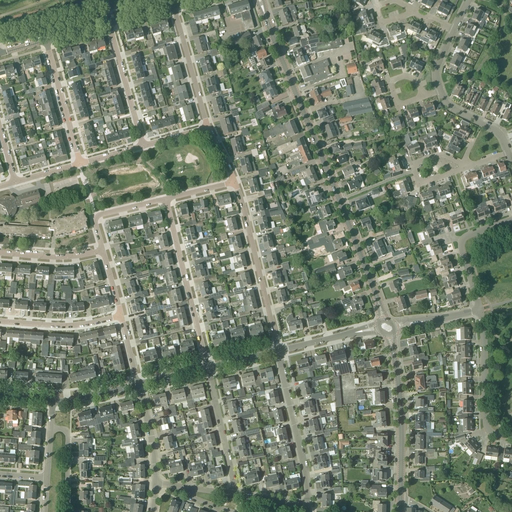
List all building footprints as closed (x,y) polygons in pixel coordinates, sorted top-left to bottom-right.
[(282,3),(280,0),(276,0),(277,1),(273,3),(275,8),(283,6),(291,5),(290,1),(282,3)] [(433,0),(428,0),(425,6),(430,9),(434,0),(433,0)] [(437,12),(442,14),(446,6),(447,3),(442,0),(441,2),(438,0),(437,2),(440,4),(437,12)] [(247,1),(239,4),(228,7),(230,16),(240,13),(243,22),(242,22),(245,31),(254,28),(249,11),(250,11),(247,1)] [(314,1),(305,3),(306,10),(312,9),(311,8),(315,7),(314,1)] [(446,6),(442,14),(447,16),(448,13),(451,14),(455,8),(451,6),(450,8),(446,6)] [(214,18),(219,16),(220,16),(217,7),(211,9),(214,18)] [(280,18),(281,19),(292,15),(291,11),(292,11),(291,8),(286,10),(278,13),(279,16),(280,18)] [(481,18),(485,20),(487,15),(488,16),(489,13),(479,8),(478,11),(476,10),(474,14),(481,18)] [(214,18),(211,9),(205,11),(207,19),(214,18)] [(207,19),(205,11),(199,12),(201,21),(207,19)] [(362,17),(364,20),(372,17),(370,12),(366,13),(365,11),(360,12),(357,13),(359,17),(360,18),(362,17)] [(201,21),(199,12),(192,14),(194,20),(195,23),(201,21)] [(485,20),(481,18),(474,14),(471,19),(474,21),(473,24),(482,28),(483,25),(483,24),(483,23),(485,20)] [(292,15),(281,19),(281,21),(281,23),(282,23),(283,26),(295,22),(292,15)] [(362,27),(363,30),(365,29),(371,27),(370,27),(369,25),(374,23),(372,17),(364,20),(361,21),(363,27),(362,27)] [(169,29),(167,21),(159,24),(159,25),(161,31),(169,29)] [(401,26),(402,29),(403,31),(405,31),(408,30),(413,32),(417,24),(415,23),(412,22),(409,26),(408,25),(407,24),(401,26)] [(419,25),(417,24),(413,32),(416,34),(414,37),(419,39),(423,33),(420,31),(422,27),(419,25)] [(469,25),(466,29),(474,33),(476,28),(481,31),(482,28),(473,24),(472,26),(469,25)] [(152,35),(161,32),(161,31),(159,25),(150,27),(152,35)] [(406,38),(405,36),(403,31),(402,29),(400,30),(398,25),(395,26),(392,27),(395,36),(397,39),(402,37),(403,39),(406,38)] [(310,45),(316,44),(320,43),(318,35),(309,37),(309,36),(308,35),(307,34),(306,34),(305,33),(304,33),(303,33),(302,33),(300,27),(293,29),(295,38),(288,40),(290,46),(298,44),(297,41),(300,40),(300,41),(299,42),(301,47),(310,45)] [(392,37),(395,36),(392,27),(390,27),(390,28),(387,29),(389,34),(386,35),(387,38),(388,42),(394,40),(392,37)] [(425,34),(423,33),(419,39),(427,43),(433,32),(431,30),(431,31),(428,29),(425,34)] [(472,38),(474,33),(466,29),(463,37),(471,41),(473,38),(472,38)] [(142,30),(138,31),(138,30),(133,31),(135,39),(135,40),(144,37),(142,30)] [(135,39),(133,31),(125,34),(127,41),(135,39)] [(368,39),(373,42),(377,33),(375,32),(374,32),(371,31),(369,35),(367,34),(366,37),(363,36),(361,40),(367,42),(368,39)] [(248,32),(245,34),(229,42),(232,47),(251,37),(248,32)] [(435,33),(433,32),(427,43),(428,43),(428,44),(430,45),(436,47),(439,40),(436,39),(438,35),(435,33)] [(389,46),(388,42),(387,38),(383,39),(381,38),(382,36),(379,35),(379,34),(377,33),(373,42),(372,45),(379,48),(386,45),(386,47),(389,46)] [(251,48),(250,47),(246,48),(248,52),(264,46),(259,36),(252,39),(255,46),(251,48)] [(471,41),(463,37),(462,40),(461,40),(459,45),(467,48),(469,43),(470,44),(471,41)] [(205,45),(203,38),(202,38),(194,40),(196,47),(205,45)] [(316,44),(316,47),(318,53),(335,49),(335,48),(342,46),(340,38),(333,40),(320,43),(316,44)] [(95,43),(97,49),(105,47),(103,39),(95,42),(95,43)] [(89,52),(97,50),(97,49),(95,43),(87,45),(89,52)] [(198,54),(209,51),(208,49),(210,48),(209,44),(205,45),(196,47),(198,54)] [(460,51),(459,54),(464,56),(465,53),(464,53),(467,48),(459,45),(457,49),(460,51)] [(164,56),(167,55),(175,53),(173,46),(162,49),(164,56)] [(73,57),(81,55),(79,47),(76,48),(76,47),(70,49),(73,57)] [(73,59),(73,57),(70,49),(62,51),(64,58),(68,57),(69,60),(73,59)] [(255,56),(257,56),(258,59),(266,56),(266,55),(266,53),(265,53),(264,50),(257,53),(256,51),(249,54),(251,59),(256,57),(255,56)] [(293,53),(295,60),(303,57),(301,50),(293,53)] [(166,63),(167,66),(174,64),(173,61),(177,60),(175,53),(167,55),(169,62),(166,63)] [(454,55),(452,60),(459,63),(462,58),(463,59),(464,56),(459,54),(457,56),(454,55)] [(39,58),(31,60),(33,68),(34,70),(37,69),(36,66),(41,65),(39,57),(39,58)] [(89,66),(95,64),(94,61),(91,62),(89,57),(86,58),(89,66)] [(199,61),(201,68),(210,65),(214,64),(212,57),(199,61)] [(303,57),(295,60),(298,66),(306,63),(303,57)] [(396,60),(390,62),(392,70),(398,68),(398,69),(402,67),(401,64),(404,63),(401,57),(396,58),(396,60)] [(268,60),(267,59),(259,62),(261,66),(257,68),(258,71),(270,66),(269,63),(268,60)] [(327,59),(299,70),(305,84),(310,82),(311,85),(333,77),(330,67),(327,59)] [(413,59),(409,67),(420,72),(424,64),(413,59)] [(33,68),(31,60),(30,60),(31,61),(23,63),(22,63),(24,70),(33,68)] [(449,71),(456,74),(457,71),(456,71),(457,68),(461,70),(463,65),(459,63),(452,60),(449,64),(452,66),(449,71)] [(378,72),(384,70),(381,61),(377,62),(378,63),(368,67),(370,73),(372,72),(373,76),(379,74),(378,72)] [(174,67),(174,64),(167,66),(168,69),(171,68),(173,75),(181,73),(179,66),(174,67)] [(346,66),(348,75),(357,73),(357,72),(359,72),(357,64),(346,66)] [(210,65),(201,68),(203,75),(212,72),(210,65)] [(11,77),(10,75),(14,73),(14,74),(17,73),(15,67),(13,67),(13,66),(12,66),(4,68),(4,67),(6,76),(7,79),(11,77)] [(76,67),(68,69),(69,72),(68,72),(70,79),(78,77),(76,71),(77,71),(76,67)] [(263,91),(264,91),(274,87),(272,82),(273,81),(269,71),(261,74),(265,84),(261,86),(263,91)] [(172,83),(168,84),(168,87),(179,84),(178,81),(183,80),(181,73),(173,75),(170,76),(172,83)] [(36,82),(37,82),(39,88),(47,86),(45,79),(44,79),(43,76),(35,79),(36,82)] [(139,86),(141,92),(151,89),(150,83),(152,82),(152,81),(158,80),(157,78),(153,79),(143,82),(144,85),(139,86)] [(354,95),(352,85),(353,85),(351,78),(346,79),(347,86),(346,86),(345,87),(347,97),(354,95)] [(71,85),(73,91),(80,89),(83,88),(80,79),(73,81),(74,84),(71,85)] [(207,88),(216,86),(214,79),(205,81),(207,88)] [(379,84),(378,80),(371,82),(373,89),(374,88),(377,96),(385,93),(383,86),(382,82),(379,84)] [(458,87),(459,85),(456,83),(453,89),(456,90),(453,96),(457,98),(458,99),(458,98),(460,99),(464,90),(458,87)] [(173,89),(174,96),(187,92),(185,86),(180,87),(179,84),(168,87),(169,90),(173,89)] [(209,95),(218,93),(221,92),(219,85),(216,86),(207,88),(209,95)] [(267,96),(269,95),(271,98),(278,96),(274,87),(264,91),(267,96)] [(142,98),(150,96),(153,95),(152,91),(151,89),(141,92),(142,98)] [(309,94),(311,99),(330,92),(329,90),(321,93),(320,89),(309,94)] [(111,94),(112,97),(107,98),(108,101),(113,100),(120,98),(118,92),(111,94)] [(189,100),(187,92),(174,96),(175,99),(174,99),(175,103),(173,104),(174,107),(178,106),(185,104),(184,101),(189,100)] [(330,92),(311,99),(314,105),(322,102),(321,99),(322,98),(322,99),(326,97),(325,97),(331,94),(330,92)] [(474,107),(480,95),(481,93),(478,92),(477,93),(476,97),(469,94),(465,103),(466,104),(467,105),(467,104),(471,106),(472,106),(474,107)] [(39,106),(45,105),(52,103),(50,97),(43,99),(38,101),(39,106)] [(383,101),(382,97),(376,100),(377,103),(380,102),(383,111),(390,108),(388,103),(389,102),(388,99),(383,101)] [(490,99),(489,101),(488,103),(484,101),(481,100),(477,109),(478,110),(479,110),(484,112),(486,106),(489,108),(492,102),(494,98),(491,97),(490,99)] [(83,100),(76,102),(78,108),(85,106),(84,103),(88,102),(87,99),(83,100)] [(211,101),(213,109),(222,106),(220,99),(211,101)] [(342,104),(343,110),(344,112),(345,117),(346,117),(351,116),(372,112),(368,99),(342,104)] [(151,101),(144,103),(146,109),(156,106),(155,100),(151,101)] [(270,105),(268,102),(256,108),(258,111),(270,105)] [(499,111),(502,112),(506,104),(503,102),(501,107),(494,104),(490,113),(491,114),(491,115),(492,115),(496,117),(499,111)] [(502,112),(504,114),(502,119),(506,121),(506,122),(507,122),(508,122),(511,114),(511,112),(508,111),(511,105),(506,103),(506,104),(502,112)] [(185,104),(178,106),(181,116),(184,115),(192,113),(190,105),(186,107),(185,104)] [(438,110),(436,105),(436,104),(432,105),(432,104),(424,106),(425,109),(421,111),(423,118),(428,116),(427,114),(435,111),(438,110)] [(226,105),(222,106),(213,109),(215,116),(228,112),(226,105)] [(276,111),(275,111),(272,113),(275,119),(286,115),(286,114),(285,111),(285,112),(283,108),(282,109),(281,106),(275,108),(276,111)] [(330,110),(329,106),(324,108),(324,109),(316,112),(317,113),(316,114),(317,117),(318,116),(320,120),(323,119),(325,122),(327,121),(328,123),(334,121),(332,115),(330,115),(328,110),(330,110)] [(8,116),(18,114),(19,114),(18,110),(19,110),(19,107),(14,109),(7,111),(8,116)] [(263,114),(270,111),(269,107),(254,114),(257,120),(264,117),(263,114)] [(46,111),(43,112),(44,118),(55,115),(53,109),(46,111)] [(107,114),(103,115),(105,123),(111,121),(110,116),(117,114),(117,117),(125,115),(123,109),(116,111),(107,114)] [(406,117),(408,124),(407,124),(408,127),(410,127),(411,127),(411,128),(412,128),(413,128),(414,128),(414,127),(415,127),(415,126),(415,125),(414,123),(413,123),(412,119),(421,116),(420,111),(417,112),(416,109),(408,112),(409,116),(406,117)] [(194,120),(192,113),(184,115),(186,122),(194,120)] [(397,127),(398,130),(405,128),(402,121),(399,122),(397,117),(395,117),(396,118),(390,120),(392,124),(393,128),(397,127)] [(22,125),(20,119),(10,122),(12,128),(19,126),(22,125)] [(222,128),(231,126),(229,119),(220,121),(222,128)] [(453,134),(462,139),(464,136),(467,137),(470,131),(467,130),(469,124),(462,120),(460,123),(461,126),(459,131),(456,129),(453,134)] [(280,124),(268,131),(270,136),(271,138),(284,133),(295,128),(293,121),(281,126),(280,124)] [(324,127),(327,133),(334,131),(332,127),(336,125),(335,123),(324,127)] [(346,132),(350,131),(350,130),(355,129),(353,124),(348,125),(344,127),(346,132)] [(86,137),(93,135),(93,132),(100,131),(99,130),(103,129),(103,126),(98,128),(92,129),(85,131),(86,137)] [(224,135),(233,133),(231,126),(222,128),(224,135)] [(284,133),(285,136),(286,139),(298,134),(295,128),(284,133)] [(110,131),(111,135),(113,142),(119,141),(117,134),(115,134),(113,130),(110,131)] [(334,131),(327,133),(329,140),(340,135),(339,133),(335,134),(334,131)] [(435,141),(438,140),(436,135),(433,136),(434,138),(428,140),(431,148),(434,147),(435,148),(437,147),(435,141)] [(230,141),(232,148),(241,145),(245,144),(243,139),(242,139),(242,137),(230,141)] [(456,137),(450,149),(458,153),(461,147),(459,146),(462,140),(456,137)] [(405,147),(403,147),(404,152),(407,151),(409,157),(412,156),(412,155),(414,154),(411,145),(409,138),(405,140),(407,143),(405,147)] [(285,153),(294,150),(297,148),(305,145),(303,139),(294,142),(296,145),(292,146),(291,145),(287,147),(285,144),(277,147),(280,155),(285,153)] [(419,141),(421,146),(424,145),(426,151),(429,150),(429,149),(431,148),(428,140),(423,141),(422,139),(419,141)] [(419,141),(417,142),(416,142),(417,144),(411,145),(414,154),(417,153),(418,154),(420,153),(418,147),(421,146),(419,141)] [(361,143),(351,145),(350,144),(343,147),(343,148),(340,149),(338,145),(331,148),(333,154),(341,151),(341,152),(352,149),(352,151),(362,149),(361,143)] [(243,153),(241,146),(241,145),(232,148),(234,155),(243,153)] [(291,157),(307,150),(305,145),(297,148),(298,151),(290,154),(291,157)] [(58,151),(51,153),(46,155),(47,158),(52,156),(58,154),(59,157),(55,158),(56,163),(64,161),(63,157),(66,155),(65,149),(58,151)] [(46,161),(44,154),(43,150),(38,152),(37,152),(40,163),(46,161)] [(297,157),(298,160),(309,155),(307,150),(291,157),(290,157),(291,160),(297,157)] [(350,159),(347,152),(338,154),(340,157),(337,159),(339,165),(349,161),(350,164),(355,162),(353,158),(350,159)] [(311,160),(309,155),(298,160),(299,160),(295,162),(293,162),(295,167),(300,165),(299,163),(301,162),(301,161),(302,161),(304,164),(311,160)] [(393,164),(394,167),(402,165),(401,162),(402,161),(401,159),(396,161),(394,157),(386,159),(388,163),(390,163),(391,165),(393,164)] [(252,158),(248,158),(239,160),(241,168),(253,165),(252,158)] [(23,168),(29,166),(27,159),(21,161),(23,168)] [(359,161),(355,162),(350,164),(351,167),(342,171),(345,178),(354,174),(357,173),(354,166),(361,164),(359,161)] [(496,171),(498,177),(508,174),(506,169),(505,169),(504,167),(505,167),(504,164),(503,164),(503,163),(500,164),(499,163),(497,163),(499,170),(496,171)] [(253,165),(241,168),(243,175),(255,172),(254,165),(253,165)] [(392,175),(393,177),(393,178),(401,175),(400,172),(405,170),(404,167),(403,167),(402,165),(394,167),(395,170),(393,171),(394,174),(392,175)] [(490,180),(498,177),(496,171),(494,172),(492,167),(489,168),(488,166),(486,167),(490,180)] [(482,183),(487,181),(488,183),(491,182),(490,180),(486,167),(483,168),(484,170),(481,171),(482,176),(480,177),(482,183)] [(301,172),(304,179),(306,178),(315,175),(312,168),(301,172)] [(482,183),(480,177),(477,178),(475,173),(472,174),(472,172),(469,173),(473,186),(476,185),(477,186),(478,188),(483,187),(482,183)] [(473,186),(469,173),(466,174),(467,176),(464,177),(466,182),(463,183),(465,189),(470,187),(471,188),(474,187),(473,186)] [(309,185),(311,184),(317,182),(315,175),(306,178),(309,185)] [(358,184),(362,182),(363,182),(360,175),(353,178),(354,181),(347,184),(350,191),(354,189),(354,190),(360,188),(358,184)] [(398,185),(400,190),(409,187),(407,184),(410,183),(408,178),(402,180),(403,183),(398,185)] [(248,181),(250,188),(257,186),(260,185),(259,179),(248,181)] [(454,194),(452,188),(450,182),(445,184),(446,186),(442,187),(445,196),(450,194),(451,195),(454,194)] [(250,188),(251,194),(261,192),(260,188),(261,188),(261,185),(260,185),(257,186),(250,188)] [(438,186),(433,188),(437,200),(441,199),(440,197),(445,196),(442,187),(438,188),(438,186)] [(409,187),(400,190),(400,191),(396,192),(398,196),(404,194),(405,196),(408,195),(407,194),(410,192),(409,187)] [(312,208),(315,207),(318,206),(317,203),(325,201),(322,194),(319,195),(317,192),(316,193),(314,188),(306,192),(312,208)] [(437,200),(433,188),(428,189),(429,192),(425,193),(428,202),(433,200),(434,202),(438,201),(437,200)] [(16,210),(16,207),(41,201),(38,191),(20,196),(20,197),(15,199),(14,198),(12,196),(11,195),(10,195),(10,196),(9,197),(6,196),(3,196),(0,197),(0,201),(0,202),(4,206),(3,207),(3,208),(3,209),(4,210),(6,210),(6,209),(9,214),(8,215),(9,218),(11,218),(13,216),(15,213),(16,210)] [(419,197),(421,202),(422,201),(423,203),(424,207),(427,206),(429,212),(432,211),(430,205),(428,202),(425,193),(420,195),(421,196),(419,197)] [(231,204),(234,203),(233,199),(230,199),(229,195),(222,196),(225,206),(231,204)] [(225,206),(222,196),(216,198),(218,207),(225,206)] [(505,204),(507,203),(505,196),(502,197),(503,201),(498,203),(501,211),(506,209),(505,204)] [(370,207),(366,198),(355,203),(359,212),(370,207)] [(253,201),(255,207),(263,205),(261,199),(253,201)] [(203,201),(200,202),(200,204),(193,205),(194,211),(207,209),(206,201),(205,200),(203,200),(203,201)] [(488,201),(491,209),(493,208),(495,213),(501,211),(498,203),(493,205),(491,200),(488,201)] [(481,209),(484,217),(490,215),(488,210),(491,209),(488,201),(485,202),(487,207),(481,209)] [(263,205),(255,207),(256,213),(260,213),(261,215),(269,214),(269,213),(275,212),(274,209),(269,210),(267,204),(263,205)] [(185,216),(186,217),(189,216),(186,205),(179,207),(182,216),(185,216)] [(474,206),(471,207),(474,215),(477,214),(478,219),(484,217),(481,209),(476,211),(474,206)] [(327,207),(320,210),(317,211),(320,219),(324,218),(325,220),(329,219),(328,216),(330,215),(327,207)] [(461,214),(455,216),(458,224),(464,222),(462,217),(465,216),(462,208),(459,209),(461,214)] [(162,218),(161,216),(160,211),(154,213),(156,224),(163,223),(162,221),(161,218),(162,218)] [(87,222),(84,212),(77,214),(78,216),(76,216),(75,215),(65,218),(65,217),(54,220),(55,223),(50,224),(49,222),(32,221),(31,227),(28,227),(29,225),(9,223),(9,225),(3,224),(3,227),(0,227),(0,234),(29,237),(29,236),(51,238),(51,235),(55,235),(56,237),(66,235),(67,236),(88,230),(86,223),(87,222)] [(156,224),(154,213),(147,214),(148,219),(148,221),(149,221),(149,223),(149,224),(149,227),(156,225),(156,224)] [(452,226),(458,224),(455,216),(450,218),(448,213),(445,214),(448,222),(450,221),(452,226)] [(370,221),(378,218),(376,215),(360,221),(362,228),(366,226),(368,232),(373,230),(370,221)] [(445,223),(443,215),(440,216),(441,221),(436,222),(438,230),(444,228),(443,224),(445,223)] [(142,221),(140,216),(134,218),(136,227),(143,225),(142,223),(142,221)] [(258,219),(259,225),(268,223),(266,217),(258,219)] [(136,227),(134,218),(128,219),(129,224),(129,226),(130,228),(136,227)] [(226,220),(228,226),(236,224),(235,218),(226,220)] [(326,233),(328,232),(334,230),(333,227),(335,226),(333,221),(328,223),(327,220),(318,223),(321,231),(322,231),(323,233),(322,234),(316,236),(313,237),(314,242),(315,241),(316,244),(319,242),(318,240),(327,237),(326,233)] [(438,230),(436,222),(435,220),(433,221),(434,223),(430,224),(432,229),(433,232),(438,230)] [(115,222),(117,232),(123,230),(123,227),(122,225),(121,221),(115,222)] [(111,233),(117,232),(115,222),(108,224),(109,228),(107,229),(108,234),(111,233)] [(268,223),(259,225),(261,232),(269,230),(272,229),(270,223),(268,223)] [(229,233),(238,231),(236,224),(228,226),(229,233)] [(390,233),(400,230),(399,225),(391,228),(390,229),(383,231),(384,235),(390,233)] [(197,228),(196,227),(185,230),(187,236),(198,233),(197,228)] [(421,241),(422,244),(430,242),(429,239),(435,237),(433,232),(432,229),(426,231),(422,233),(425,240),(421,241)] [(195,241),(196,240),(196,239),(199,238),(199,237),(198,233),(187,236),(188,243),(195,241)] [(166,235),(160,237),(154,238),(155,241),(158,240),(159,243),(167,241),(166,235)] [(262,237),(264,244),(272,242),(271,235),(262,237)] [(232,244),(232,245),(241,243),(239,236),(231,238),(232,244)] [(375,251),(376,251),(386,247),(384,240),(380,241),(373,244),(374,247),(376,251),(375,251)] [(169,247),(167,241),(159,243),(155,244),(156,247),(159,246),(160,249),(169,247)] [(333,250),(335,250),(342,247),(340,241),(334,243),(334,241),(325,244),(327,249),(332,247),(333,250)] [(274,248),(272,242),(264,244),(265,250),(274,248)] [(430,242),(422,244),(423,247),(429,245),(431,251),(432,250),(438,248),(436,242),(431,244),(430,242)] [(230,249),(233,248),(234,251),(242,249),(241,243),(232,245),(229,245),(230,249)] [(115,247),(116,254),(124,251),(127,250),(125,245),(123,246),(123,245),(115,247)] [(202,248),(198,249),(197,246),(190,248),(191,254),(202,252),(203,251),(202,248)] [(386,247),(376,251),(377,255),(378,258),(386,255),(389,253),(386,247)] [(432,250),(434,256),(428,258),(429,261),(436,258),(435,255),(442,253),(440,247),(438,248),(432,250)] [(124,251),(116,254),(118,260),(126,257),(124,251)] [(345,254),(343,254),(342,251),(330,255),(333,262),(338,260),(339,263),(347,260),(345,254)] [(193,261),(201,259),(204,258),(202,252),(191,254),(193,261)] [(162,255),(159,256),(160,262),(172,259),(170,253),(162,255)] [(384,273),(392,271),(390,266),(395,264),(394,261),(405,256),(404,253),(401,254),(393,257),(392,258),(393,259),(384,262),(385,262),(386,264),(382,266),(383,270),(384,273)] [(267,256),(268,262),(276,260),(275,254),(267,256)] [(233,264),(245,261),(244,255),(233,257),(234,264),(233,264)] [(439,260),(441,266),(442,266),(442,265),(449,263),(447,258),(439,260)] [(159,262),(161,268),(166,267),(173,266),(172,259),(160,262),(159,262)] [(276,260),(268,262),(270,268),(278,266),(276,260)] [(233,264),(235,270),(247,267),(245,261),(233,264)] [(97,263),(90,265),(91,271),(99,269),(97,263)] [(120,265),(122,272),(130,269),(128,263),(120,265)] [(450,263),(449,263),(442,265),(442,266),(444,271),(440,273),(441,275),(448,273),(447,270),(452,269),(450,263)] [(196,273),(206,270),(208,270),(206,264),(202,265),(194,267),(196,273)] [(340,278),(347,276),(352,274),(349,267),(342,270),(338,271),(340,278)] [(93,277),(101,275),(99,269),(91,271),(93,277)] [(130,269),(122,272),(123,278),(131,275),(130,269)] [(208,270),(206,270),(196,273),(197,279),(209,276),(208,270)] [(175,271),(167,273),(163,274),(165,280),(176,278),(175,271)] [(283,271),(271,274),(273,280),(281,278),(287,277),(285,271),(283,271)] [(240,275),(241,281),(250,279),(248,273),(240,275)] [(446,277),(448,282),(455,280),(456,280),(454,274),(449,275),(448,273),(441,275),(442,278),(446,277)] [(101,275),(93,277),(95,283),(103,281),(101,275)] [(165,280),(166,286),(178,284),(176,278),(165,280)] [(282,284),(281,278),(273,280),(274,286),(282,284)] [(241,281),(239,282),(240,288),(251,285),(250,279),(241,281)] [(137,280),(133,281),(125,283),(127,290),(135,287),(139,286),(137,280)] [(395,293),(399,291),(397,285),(400,284),(399,280),(389,284),(391,291),(394,290),(395,293)] [(449,288),(445,290),(444,290),(445,293),(453,290),(452,288),(457,286),(455,280),(448,282),(447,283),(449,288)] [(343,288),(344,292),(351,289),(352,292),(360,289),(359,287),(359,286),(358,282),(343,288)] [(208,289),(207,283),(205,283),(199,285),(200,291),(211,288),(208,289)] [(135,287),(127,290),(129,296),(137,293),(135,287)] [(211,288),(200,291),(202,297),(212,294),(211,288)] [(277,298),(285,296),(284,293),(287,292),(286,289),(275,292),(277,298)] [(171,292),(168,292),(169,298),(181,296),(179,290),(171,292)] [(414,293),(415,295),(416,300),(427,298),(426,290),(414,293)] [(451,294),(453,299),(453,300),(459,297),(460,297),(458,291),(454,293),(453,290),(445,293),(446,296),(451,294)] [(240,291),(234,293),(234,296),(238,295),(240,301),(254,297),(253,291),(240,294),(240,291)] [(101,297),(103,307),(109,306),(107,295),(101,297)] [(95,298),(97,308),(103,307),(101,297),(100,297),(100,296),(95,297),(95,298)] [(171,305),(174,304),(182,302),(181,296),(169,298),(168,299),(169,303),(171,303),(171,305)] [(278,304),(287,302),(289,302),(288,296),(285,296),(277,298),(278,304)] [(254,297),(240,301),(231,303),(232,306),(243,303),(244,306),(256,303),(254,297)] [(400,312),(402,311),(406,310),(404,301),(405,301),(404,297),(395,300),(396,303),(397,303),(398,308),(397,308),(398,312),(400,311),(400,312)] [(459,297),(453,300),(453,299),(448,301),(450,307),(461,303),(459,297)] [(89,302),(89,303),(91,310),(97,308),(95,298),(92,299),(89,299),(90,302),(89,302)] [(350,306),(352,310),(355,308),(356,311),(361,310),(360,307),(363,305),(361,299),(357,301),(356,298),(352,300),(350,301),(348,298),(341,301),(334,303),(336,307),(342,304),(344,309),(350,306)] [(130,301),(132,308),(140,306),(143,305),(142,302),(143,302),(142,299),(130,301)] [(205,309),(213,307),(211,301),(203,303),(205,309)] [(256,303),(244,306),(243,306),(245,312),(239,314),(240,317),(250,314),(249,312),(257,310),(256,303)] [(141,312),(140,306),(132,308),(133,314),(141,312)] [(172,313),(173,317),(185,314),(184,308),(175,310),(172,310),(172,311),(172,313)] [(317,316),(313,317),(315,326),(322,324),(321,322),(324,321),(322,311),(317,312),(317,316)] [(217,312),(214,313),(206,315),(208,321),(217,319),(217,317),(218,316),(217,312)] [(293,319),(296,331),(303,329),(301,323),(304,323),(302,316),(302,313),(299,314),(299,317),(300,320),(297,321),(296,318),(293,319)] [(187,320),(185,314),(173,317),(169,318),(170,321),(178,319),(178,322),(187,320)] [(293,319),(292,315),(289,316),(290,319),(286,320),(287,324),(289,332),(296,331),(293,319)] [(306,319),(306,316),(302,316),(304,323),(307,322),(308,328),(315,326),(313,317),(306,319)] [(144,324),(148,323),(147,320),(146,320),(147,320),(146,317),(134,320),(136,326),(144,324)] [(178,322),(180,328),(182,328),(188,326),(187,320),(178,322)] [(262,328),(261,325),(260,321),(254,323),(255,327),(257,336),(263,334),(262,330),(262,328)] [(236,331),(238,340),(245,339),(244,334),(243,332),(242,330),(242,326),(235,327),(235,328),(236,331)] [(456,330),(460,330),(460,334),(470,334),(470,328),(464,328),(464,326),(460,326),(456,327),(456,330)] [(257,336),(255,327),(248,328),(249,331),(249,333),(251,337),(257,336)] [(109,328),(102,330),(104,336),(105,339),(111,338),(110,335),(109,328)] [(143,337),(143,340),(153,338),(153,335),(151,335),(150,329),(149,329),(145,330),(137,332),(139,338),(143,337)] [(238,340),(236,331),(230,333),(231,335),(230,335),(231,337),(232,342),(238,340)] [(91,333),(85,334),(86,340),(89,340),(89,344),(93,343),(91,333)] [(225,339),(225,338),(225,337),(224,334),(218,335),(220,345),(226,343),(225,339)] [(413,338),(411,339),(407,340),(406,340),(406,343),(407,342),(408,346),(409,349),(415,347),(415,348),(422,346),(420,346),(419,340),(426,339),(425,334),(413,337),(413,338)] [(460,341),(456,341),(456,344),(465,343),(465,340),(470,340),(470,334),(460,334),(460,341)] [(220,345),(218,335),(211,337),(212,340),(212,342),(213,342),(214,346),(220,345)] [(186,343),(188,352),(194,351),(193,346),(193,344),(191,339),(185,340),(186,343)] [(364,343),(361,343),(360,340),(357,341),(358,344),(357,344),(358,347),(359,347),(364,346),(365,349),(365,350),(374,348),(373,345),(374,345),(373,340),(364,343)] [(179,345),(180,347),(180,348),(180,349),(182,354),(188,352),(186,343),(179,345)] [(465,343),(456,344),(456,353),(461,353),(470,352),(470,346),(465,346),(465,343)] [(173,346),(167,347),(169,357),(176,355),(175,351),(174,349),(173,346)] [(169,357),(167,347),(161,349),(162,352),(161,352),(162,354),(163,358),(169,357)] [(415,347),(409,349),(410,357),(417,355),(418,358),(424,357),(424,353),(418,354),(417,352),(416,352),(415,348),(415,347)] [(352,349),(344,351),(347,362),(354,360),(352,349)] [(149,352),(151,361),(157,360),(156,355),(156,353),(155,350),(149,352)] [(347,362),(344,351),(329,355),(334,373),(332,373),(333,378),(339,376),(349,373),(347,362)] [(149,352),(142,353),(143,356),(143,358),(144,358),(145,363),(151,361),(149,352)] [(471,359),(470,352),(461,353),(461,356),(457,356),(456,357),(456,360),(454,360),(454,362),(457,362),(465,362),(465,359),(471,359)] [(115,356),(112,357),(113,361),(122,358),(121,353),(114,354),(115,356)] [(313,363),(314,369),(321,368),(320,365),(326,364),(327,369),(331,368),(328,356),(324,357),(324,356),(323,356),(323,355),(321,355),(318,356),(319,356),(319,357),(315,358),(316,362),(313,363)] [(427,356),(424,357),(418,358),(419,362),(412,364),(412,366),(411,366),(412,369),(413,371),(422,369),(421,365),(425,365),(426,363),(425,361),(428,360),(427,356)] [(114,367),(117,366),(123,365),(122,358),(113,361),(112,361),(114,367)] [(368,362),(367,362),(368,365),(368,368),(379,366),(378,359),(368,361),(368,362)] [(313,363),(307,364),(306,360),(297,362),(298,368),(297,368),(297,371),(308,369),(309,372),(314,371),(314,369),(313,363)] [(457,362),(457,371),(471,371),(471,365),(466,365),(465,362),(457,362)] [(93,366),(87,367),(89,379),(96,377),(93,366)] [(81,373),(83,380),(89,379),(87,367),(80,369),(81,373)] [(271,368),(265,370),(268,382),(274,380),(271,368)] [(32,369),(32,370),(32,376),(36,376),(35,382),(42,382),(43,371),(42,371),(42,370),(36,369),(35,369),(33,369),(32,369)] [(268,382),(265,370),(259,371),(262,383),(268,382)] [(367,372),(367,376),(368,385),(372,385),(372,383),(382,382),(381,374),(376,375),(376,371),(367,372)] [(457,380),(459,380),(466,380),(466,377),(471,377),(471,371),(457,371),(457,380)] [(414,381),(415,384),(436,382),(435,377),(434,376),(427,377),(426,378),(426,379),(423,379),(422,372),(416,373),(416,377),(414,377),(414,378),(413,379),(414,381)] [(249,386),(250,389),(252,388),(251,386),(255,385),(253,373),(246,374),(249,386)] [(77,382),(75,374),(69,376),(70,383),(77,382)] [(249,386),(246,374),(240,376),(243,388),(249,386)] [(304,384),(300,385),(300,387),(299,387),(300,391),(301,390),(301,391),(309,389),(313,388),(312,382),(323,379),(323,376),(321,376),(303,381),(304,384)] [(340,392),(339,378),(339,376),(333,378),(335,407),(342,406),(340,392)] [(228,379),(231,391),(237,389),(234,377),(228,379)] [(228,379),(222,380),(224,392),(231,391),(228,379)] [(461,383),(462,389),(471,389),(471,383),(466,383),(466,380),(459,380),(459,383),(461,383)] [(436,382),(415,384),(415,387),(414,388),(415,389),(415,390),(416,391),(424,390),(424,387),(429,386),(430,389),(437,388),(436,382)] [(196,386),(199,398),(205,397),(202,385),(196,386)] [(199,398),(196,386),(190,388),(193,400),(199,398)] [(184,389),(177,391),(180,403),(186,401),(184,389)] [(309,389),(301,391),(300,392),(301,395),(302,395),(302,397),(311,395),(309,389)] [(383,393),(378,393),(378,389),(374,389),(375,393),(375,405),(384,405),(383,393)] [(457,399),(460,398),(467,398),(466,395),(472,395),(471,389),(462,389),(462,392),(459,392),(458,394),(458,396),(457,396),(457,399)] [(356,401),(365,400),(365,394),(363,394),(362,390),(355,391),(356,401)] [(177,391),(171,392),(174,404),(180,403),(177,391)] [(278,398),(277,392),(268,394),(270,400),(278,398)] [(165,394),(159,395),(162,407),(168,406),(165,394)] [(153,397),(155,409),(162,407),(159,395),(153,397)] [(424,396),(424,400),(415,400),(415,408),(419,408),(419,412),(427,412),(427,400),(433,400),(433,397),(424,396)] [(279,404),(278,398),(270,400),(267,401),(269,407),(279,404)] [(460,398),(460,401),(462,401),(462,407),(472,407),(472,401),(467,401),(467,398),(460,398)] [(227,404),(228,410),(237,408),(241,407),(240,401),(239,401),(235,402),(227,404)] [(305,409),(313,407),(312,401),(304,403),(304,406),(303,406),(304,409),(305,409)] [(132,402),(126,403),(128,411),(134,410),(132,402)] [(128,411),(126,403),(119,405),(121,413),(122,415),(128,414),(127,411),(128,411)] [(105,408),(107,420),(114,418),(114,421),(115,420),(117,426),(118,426),(120,425),(118,419),(117,416),(113,417),(113,415),(113,414),(111,407),(105,408)] [(305,413),(306,413),(307,415),(315,413),(313,407),(305,409),(305,410),(304,410),(305,413)] [(472,407),(462,407),(462,411),(461,411),(460,411),(460,412),(459,412),(458,413),(457,414),(457,415),(458,415),(458,417),(467,417),(467,414),(472,413),(472,407)] [(103,422),(103,421),(107,420),(105,408),(98,410),(100,418),(96,419),(98,424),(100,424),(101,423),(103,422)] [(238,414),(237,408),(228,410),(230,416),(238,414)] [(200,412),(201,418),(209,416),(208,410),(200,412)] [(269,413),(268,413),(270,419),(274,418),(282,416),(281,410),(269,413)] [(23,420),(23,419),(23,413),(18,412),(18,415),(16,415),(16,412),(9,412),(7,412),(7,417),(9,417),(8,427),(12,427),(12,424),(17,424),(18,419),(23,420)] [(90,412),(84,413),(86,421),(87,426),(87,427),(98,424),(96,419),(92,420),(90,412)] [(86,421),(84,413),(77,415),(80,427),(87,426),(86,421)] [(158,420),(160,426),(172,423),(171,417),(177,416),(176,413),(173,413),(170,414),(164,415),(165,419),(158,420)] [(415,423),(429,423),(429,413),(423,413),(423,416),(415,416),(415,423)] [(201,418),(197,419),(197,421),(198,425),(211,422),(209,416),(201,418)] [(282,416),(274,418),(275,424),(284,422),(282,416)] [(459,420),(459,426),(473,426),(472,419),(467,420),(467,417),(458,417),(458,420),(459,420)] [(231,422),(233,428),(245,425),(244,422),(240,422),(239,420),(231,422)] [(376,420),(377,424),(373,425),(373,428),(385,427),(385,420),(376,420)] [(211,422),(198,425),(196,425),(198,434),(201,434),(206,433),(205,429),(212,428),(211,422)] [(172,423),(160,426),(161,433),(173,430),(174,429),(172,423)] [(420,433),(426,433),(433,433),(433,430),(431,430),(431,423),(429,423),(415,423),(415,430),(420,430),(420,433)] [(139,431),(137,424),(129,426),(131,433),(139,431)] [(245,425),(233,428),(234,434),(242,432),(242,429),(245,428),(245,425)] [(309,427),(311,434),(319,432),(317,425),(309,427)] [(459,435),(458,436),(457,435),(454,437),(455,440),(458,439),(465,437),(464,434),(467,433),(467,432),(473,432),(473,426),(459,426),(459,435)] [(275,437),(278,436),(286,434),(285,428),(279,430),(273,431),(275,437)] [(139,431),(131,433),(132,440),(140,438),(139,431)] [(257,442),(262,441),(260,431),(255,432),(247,434),(248,437),(256,436),(257,442)] [(374,434),(373,431),(372,431),(366,432),(366,435),(373,435),(373,437),(377,438),(377,441),(387,441),(387,436),(387,434),(374,434)] [(415,443),(427,443),(427,438),(428,437),(428,436),(438,436),(438,433),(433,433),(426,433),(426,436),(415,436),(415,443)] [(213,434),(202,437),(203,438),(201,438),(203,443),(207,442),(215,440),(213,434)] [(286,434),(278,436),(280,442),(288,441),(286,434)] [(163,439),(164,445),(172,443),(171,437),(163,439)] [(468,439),(466,440),(465,437),(458,439),(459,442),(461,443),(460,444),(463,448),(465,448),(466,447),(468,449),(475,443),(471,438),(469,440),(468,439)] [(244,438),(241,439),(235,440),(237,446),(245,444),(244,438)] [(313,446),(322,444),(320,438),(312,439),(313,446)] [(39,446),(40,440),(31,439),(28,439),(27,445),(18,445),(18,447),(31,449),(32,446),(39,446)] [(79,445),(79,452),(87,452),(92,452),(92,448),(92,439),(90,439),(85,439),(83,439),(83,445),(79,445)] [(216,446),(215,440),(207,442),(209,451),(211,451),(211,453),(211,454),(218,452),(217,449),(213,450),(212,447),(216,446)] [(343,446),(345,446),(349,446),(349,441),(345,441),(338,442),(338,450),(343,450),(343,446)] [(387,445),(387,441),(377,441),(377,444),(369,445),(369,450),(380,450),(380,447),(386,447),(386,445),(387,445)] [(172,443),(164,445),(166,451),(174,449),(172,443)] [(426,453),(427,453),(433,453),(433,449),(427,450),(427,443),(415,443),(415,450),(423,450),(426,450),(426,453)] [(479,447),(475,443),(468,449),(472,454),(479,447)] [(322,444),(313,446),(315,452),(323,450),(322,444)] [(130,449),(130,453),(142,452),(142,445),(133,446),(134,449),(130,449)] [(281,448),(282,454),(291,453),(289,446),(281,448)] [(26,458),(29,458),(38,459),(39,452),(31,451),(31,449),(18,447),(18,451),(26,451),(26,458)] [(497,458),(497,460),(500,460),(501,453),(498,453),(498,448),(492,447),(491,457),(497,458)] [(501,453),(500,460),(503,460),(503,458),(509,459),(510,450),(504,449),(504,454),(501,453)] [(248,457),(247,450),(238,452),(240,459),(248,457)] [(380,453),(380,450),(369,450),(369,455),(372,456),(372,460),(387,460),(387,455),(386,455),(386,453),(380,453)] [(143,458),(142,452),(130,453),(131,459),(125,460),(125,463),(131,463),(134,463),(134,459),(135,459),(135,460),(143,458)] [(292,459),(291,453),(282,454),(284,461),(292,459)] [(318,464),(326,462),(324,456),(316,458),(318,464)] [(169,468),(169,469),(169,470),(170,475),(176,473),(174,464),(174,460),(170,461),(170,462),(168,462),(169,468)] [(387,464),(387,460),(372,460),(372,469),(381,469),(380,469),(380,466),(386,466),(386,464),(387,464)] [(202,470),(202,468),(201,465),(200,466),(199,462),(194,463),(195,467),(197,476),(203,475),(202,470)] [(182,465),(181,463),(174,464),(176,473),(183,472),(182,467),(182,465)] [(195,467),(192,467),(191,463),(188,464),(188,468),(189,471),(189,473),(190,478),(197,476),(195,467)] [(331,468),(332,471),(338,470),(340,470),(341,470),(340,467),(340,463),(337,464),(337,467),(331,468)] [(214,465),(207,466),(208,467),(209,471),(209,474),(209,476),(210,476),(211,480),(217,479),(214,467),(214,465)] [(214,467),(217,479),(223,478),(222,473),(223,473),(222,471),(221,468),(221,466),(214,467)] [(381,470),(381,469),(372,469),(372,477),(372,481),(377,481),(377,482),(380,482),(380,483),(383,483),(383,480),(386,480),(386,474),(382,473),(380,473),(380,470),(381,470)] [(258,478),(257,478),(257,476),(255,470),(249,472),(252,484),(258,483),(257,478),(258,478)] [(249,472),(250,475),(244,476),(244,479),(244,481),(245,481),(246,485),(252,484),(249,472)] [(423,475),(423,472),(415,472),(415,479),(420,479),(420,482),(429,481),(429,477),(425,477),(425,475),(423,475)] [(294,475),(289,477),(290,480),(292,490),(299,488),(298,487),(298,484),(298,483),(300,482),(300,483),(301,482),(300,477),(296,478),(294,475)] [(270,477),(272,487),(279,485),(277,481),(278,481),(277,479),(276,476),(270,477)] [(272,487),(270,477),(264,479),(264,482),(264,483),(264,484),(265,484),(266,488),(272,487)] [(285,486),(286,491),(292,490),(290,480),(284,482),(284,485),(285,487),(285,486)] [(25,492),(36,493),(36,486),(32,486),(33,484),(32,483),(31,483),(20,482),(18,482),(18,485),(18,486),(20,486),(25,486),(25,492)] [(374,497),(376,498),(386,498),(386,490),(380,490),(380,486),(371,486),(371,493),(374,493),(374,497)] [(26,499),(28,500),(35,500),(36,493),(25,492),(24,499),(20,499),(17,498),(17,492),(18,492),(15,491),(14,498),(14,501),(25,502),(26,499)] [(91,504),(91,496),(92,496),(92,492),(87,492),(79,492),(80,497),(80,500),(80,501),(83,501),(83,504),(83,505),(89,505),(89,504),(91,504)] [(452,511),(455,509),(434,496),(429,503),(442,511),(452,511)] [(181,511),(184,502),(180,501),(179,503),(175,502),(176,501),(175,501),(172,500),(170,506),(181,511)] [(377,511),(385,511),(385,505),(380,505),(380,501),(372,501),(372,508),(377,508),(377,511)]
